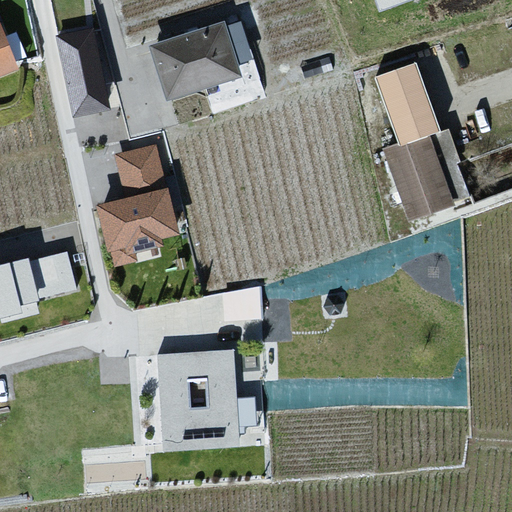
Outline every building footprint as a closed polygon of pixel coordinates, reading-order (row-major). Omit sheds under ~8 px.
[(55,39),(75,119),(113,109),(92,29),(55,39)] [(226,30),(150,53),(166,107),(242,85),(226,30)] [(0,33),(0,82),(21,76),(3,33),(0,33)] [(417,71),(378,86),(402,151),(428,141),(441,137),(417,71)] [(454,209),(428,141),(402,151),(386,156),(413,228),(454,209)] [(107,210),(120,266),(180,252),(155,147),(118,156),(129,205),(107,210)] [(63,260),(0,275),(0,313),(72,296),(63,260)] [(225,318),(263,316),(262,286),(224,287),(225,318)] [(232,349),(155,357),(164,451),(241,443),(232,349)]
